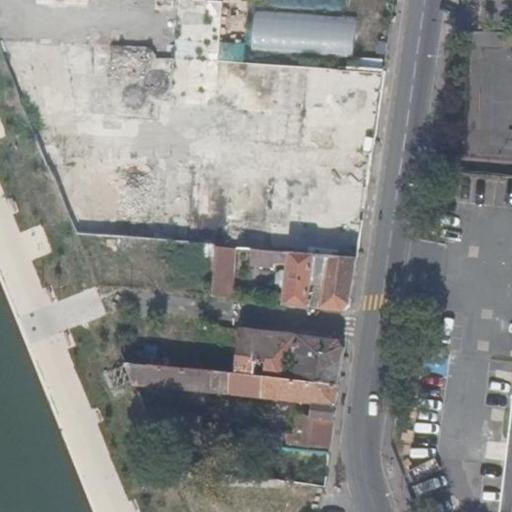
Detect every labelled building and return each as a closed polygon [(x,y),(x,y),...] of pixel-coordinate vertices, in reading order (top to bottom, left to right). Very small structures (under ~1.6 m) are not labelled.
[(343,172),(341,217),(312,216),(311,240),(340,241),(340,256),(365,257),(369,173),(343,172)] [(218,248),(214,298),(233,300),(235,264),(236,249),(218,248)] [(236,249),(235,264),(252,265),(253,251),(236,249)] [(289,290),(287,306),(310,308),(316,255),(272,252),(266,252),(253,251),(252,265),(275,267),(276,264),(291,265),(290,273),(289,290)] [(316,255),(310,308),(343,312),(352,304),(358,259),(316,255)] [(281,289),(289,290),(290,273),(282,273),(278,276),(278,285),(281,289)] [(294,383),(340,388),(346,349),(339,341),(241,330),(235,377),(283,382),(287,353),(297,355),(294,383)] [(308,452),(331,454),(340,388),(294,383),(283,382),(235,377),(128,365),(135,385),(314,405),(312,418),(302,417),(299,434),(310,435),(309,440),(308,452)] [(157,439),(191,441),(201,442),(202,433),(203,421),(190,420),(190,422),(149,418),(157,439)] [(511,511),(511,430),(502,511),(511,511)] [(201,442),(268,448),(269,439),(202,433),(201,442)] [(268,448),(285,450),(288,450),(289,438),(269,436),(269,439),(268,448)] [(288,450),(308,452),(309,440),(289,438),(288,450)] [(282,481),(326,485),(331,454),(308,452),(288,450),(285,450),(282,481)]
